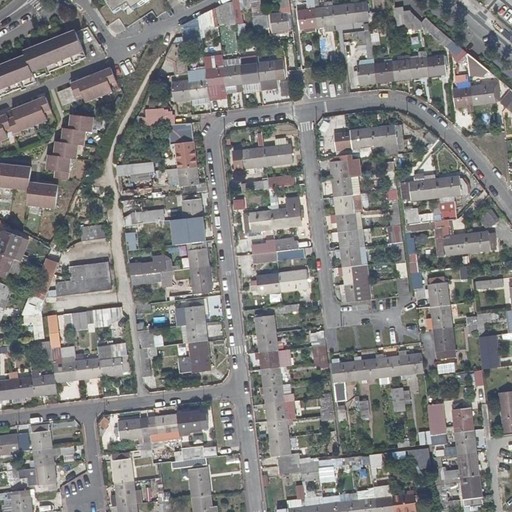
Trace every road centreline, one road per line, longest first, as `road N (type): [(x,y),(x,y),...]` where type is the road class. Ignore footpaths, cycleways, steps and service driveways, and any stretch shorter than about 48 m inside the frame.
road 1 (track): [(170,25),(109,166),(141,401)]
road 2 (residential): [(303,109),(224,121),(213,136),(242,389)]
road 3 (residential): [(303,109),(332,323),(395,314)]
road 4 (residential): [(511,206),(454,140),(408,106),(303,109)]
road 5 (residential): [(77,0),(117,51),(218,0)]
road 6 (residential): [(88,407),(242,389)]
road 7 (residential): [(242,389),(257,511)]
